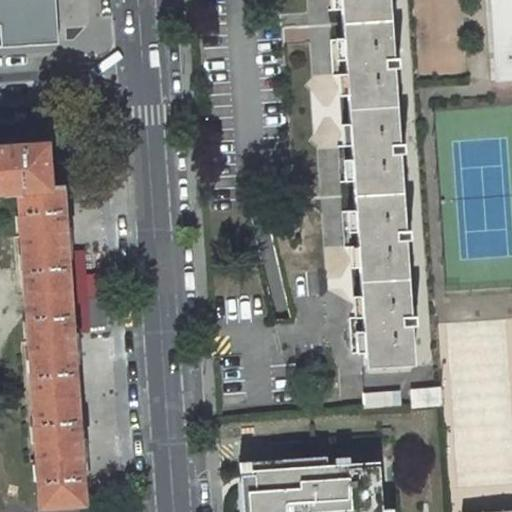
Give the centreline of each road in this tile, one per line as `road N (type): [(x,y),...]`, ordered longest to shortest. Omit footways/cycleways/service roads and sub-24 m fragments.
road 1 (tertiary): [(174,511),(144,75)]
road 2 (residential): [(144,75),(0,83)]
